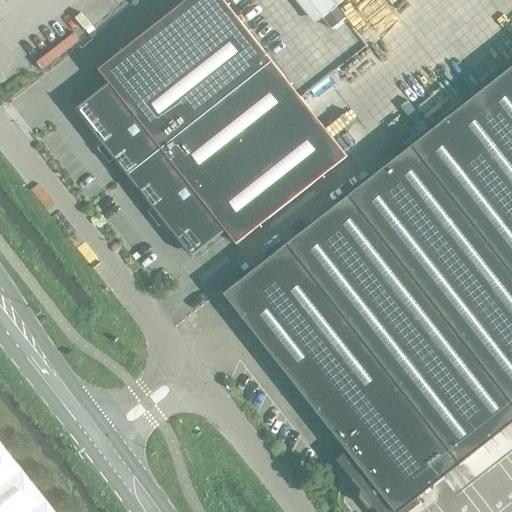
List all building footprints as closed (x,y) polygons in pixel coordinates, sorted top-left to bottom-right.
[(130,174),(272,62),(223,0),(186,0),(99,70),(111,85),(79,110),(130,174)] [(299,0),(315,21),(343,0),(299,0)] [(347,157),(272,62),(130,174),(193,254),(224,229),(237,244),(347,157)] [(511,68),(224,294),(348,451),(337,460),(362,491),(360,492),(359,498),(367,508),(373,508),(374,507),(378,511),(409,511),(421,503),(418,498),(511,423),(511,68)] [(53,511),(0,444),(0,511),(53,511)]
